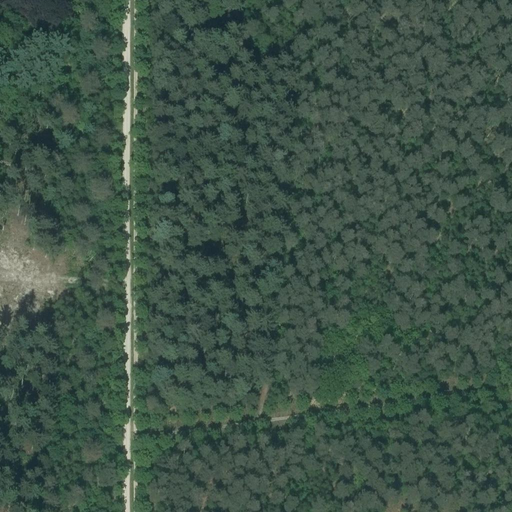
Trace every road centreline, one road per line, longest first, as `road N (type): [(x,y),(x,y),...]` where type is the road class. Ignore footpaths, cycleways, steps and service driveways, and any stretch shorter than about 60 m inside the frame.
road 1 (track): [(125,0),(125,511)]
road 2 (track): [(134,432),(511,386)]
road 3 (track): [(11,0),(134,18)]
